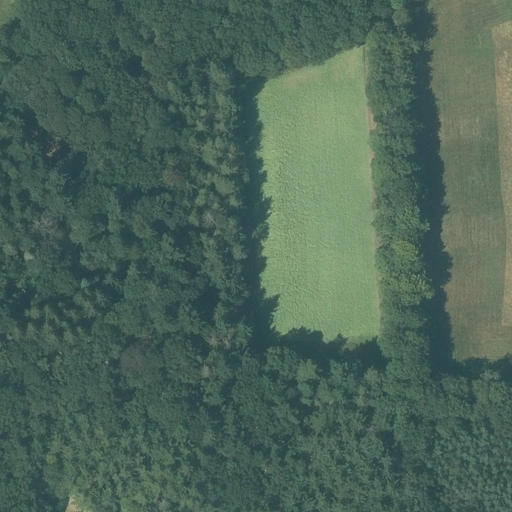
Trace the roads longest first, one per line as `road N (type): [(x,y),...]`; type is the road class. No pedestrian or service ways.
road 1 (track): [(416,511),(385,0)]
road 2 (tertiary): [(0,85),(245,0)]
